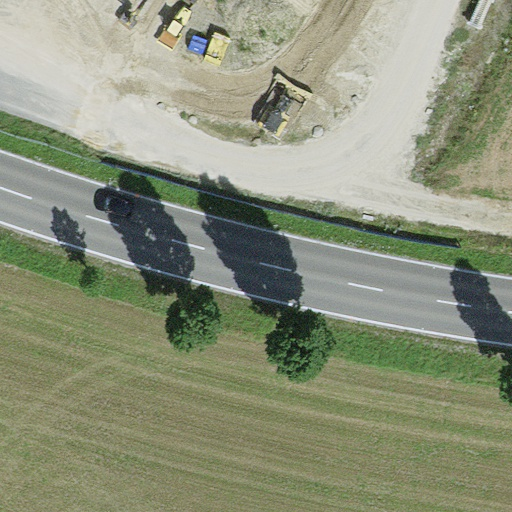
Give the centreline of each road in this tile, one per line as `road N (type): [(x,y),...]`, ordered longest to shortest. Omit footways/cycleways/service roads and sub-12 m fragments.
road 1 (secondary): [(511,314),(280,263),(0,181)]
road 2 (track): [(0,88),(306,177),(511,212)]
